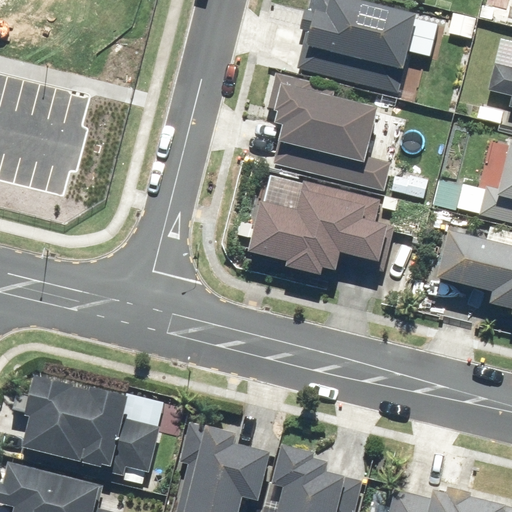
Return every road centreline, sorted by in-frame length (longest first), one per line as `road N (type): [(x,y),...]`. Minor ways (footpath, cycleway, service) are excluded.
road 1 (residential): [(141,322),(511,415)]
road 2 (residential): [(223,0),(141,322)]
road 3 (residential): [(0,286),(141,322)]
